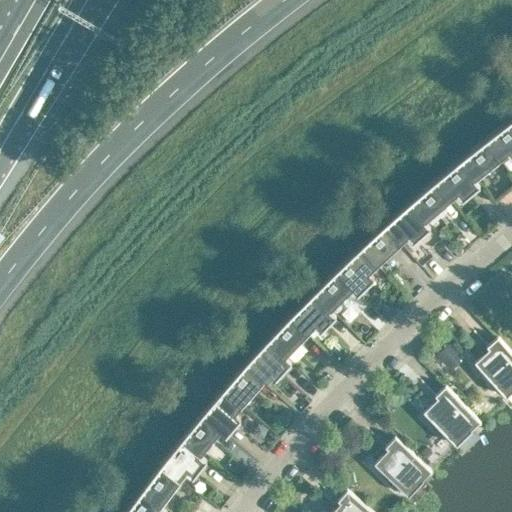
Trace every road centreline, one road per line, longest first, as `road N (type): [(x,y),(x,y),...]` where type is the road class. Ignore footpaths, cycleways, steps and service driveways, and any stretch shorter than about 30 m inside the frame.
road 1 (track): [(0,391),(154,197),(314,54),(399,0)]
road 2 (motorway): [(0,283),(115,149),(285,0)]
road 3 (residential): [(511,233),(337,397),(237,511)]
road 4 (motorway): [(0,152),(89,0)]
